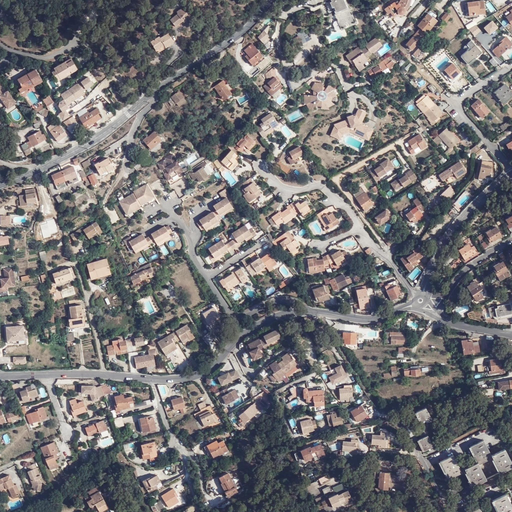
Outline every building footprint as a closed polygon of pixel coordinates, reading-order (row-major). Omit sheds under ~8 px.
[(348,5),(347,5),(344,0),(332,0),(327,3),(332,13),(334,12),(341,28),(355,22),(348,5)] [(391,12),(394,16),(399,13),(401,14),(404,14),(408,9),(408,8),(411,4),(413,0),(401,0),(397,4),(395,2),(385,8),(389,13),(391,12)] [(475,13),(475,15),(486,13),(484,0),(483,0),(468,2),(470,14),(475,13)] [(467,16),(475,15),(475,13),(470,14),(468,2),(466,2),(467,16)] [(181,17),(182,19),(184,21),(190,17),(187,13),(186,14),(183,11),(184,10),(181,6),(178,8),(176,6),(173,9),(174,11),(167,17),(172,23),(178,18),(181,17)] [(407,11),(408,9),(404,14),(401,14),(399,13),(394,16),(395,17),(399,15),(400,15),(400,16),(401,16),(402,16),(403,16),(403,15),(404,15),(405,15),(406,14),(407,13),(407,12),(407,11)] [(406,44),(412,49),(437,20),(429,12),(418,25),(420,27),(406,44)] [(442,18),(446,21),(450,17),(446,13),(442,18)] [(397,23),(393,17),(385,23),(390,30),(393,28),(392,26),(397,23)] [(265,46),(271,39),(266,34),(271,28),(268,25),(257,39),(265,46)] [(356,26),(345,31),(347,35),(358,30),(356,26)] [(148,41),(153,49),(161,44),(163,46),(171,41),(165,32),(158,37),(156,35),(148,41)] [(354,60),(356,64),(361,71),(366,66),(364,63),(369,59),(368,57),(372,53),(372,52),(383,44),(377,36),(366,45),(367,46),(363,50),(360,46),(347,56),(351,62),(352,61),(354,60)] [(493,50),(498,57),(511,45),(511,42),(507,36),(500,43),(501,44),(493,50)] [(461,54),(468,62),(475,56),(475,57),(482,51),(471,39),(467,42),(470,46),(470,47),(468,49),(461,54)] [(248,61),(252,65),(262,57),(251,44),(244,50),(247,54),(251,58),(248,61)] [(413,53),(416,56),(421,50),(418,47),(413,53)] [(391,60),(388,56),(380,63),(381,65),(384,70),(390,67),(393,68),(396,61),(393,60),(391,60)] [(264,59),(262,57),(252,65),(254,68),(264,59)] [(77,69),(77,67),(70,61),(67,63),(65,61),(54,69),(55,70),(52,72),(58,81),(67,75),(66,73),(70,70),(72,72),(77,69)] [(445,69),(452,78),(461,71),(453,62),(445,69)] [(385,71),(384,70),(381,65),(374,68),(373,67),(369,70),(374,77),(385,71)] [(17,79),(22,86),(22,87),(29,84),(30,86),(41,80),(35,69),(17,79)] [(198,69),(193,73),(195,76),(196,77),(201,73),(198,69)] [(464,74),(470,83),(475,80),(469,71),(464,74)] [(195,76),(193,73),(192,72),(187,76),(190,80),(195,76)] [(278,83),(274,78),(263,87),(270,96),(278,90),(281,87),(278,83)] [(221,79),(213,85),(222,97),(231,91),(221,79)] [(313,88),(318,90),(321,89),(321,84),(321,81),(313,81),(311,86),(313,88)] [(327,82),(325,86),(324,89),(325,90),(326,90),(326,91),(326,93),(326,94),(326,95),(326,96),(325,97),(324,98),(323,98),(322,98),(321,98),(321,97),(320,97),(319,97),(319,96),(318,96),(318,95),(317,94),(317,93),(312,92),(304,92),(304,102),(306,102),(309,107),(316,103),(321,103),(321,106),(329,106),(329,104),(333,101),(330,98),(328,97),(329,92),(331,92),(335,92),(333,88),(333,85),(327,82)] [(77,83),(61,95),(68,104),(84,93),(77,83)] [(434,93),(437,90),(431,83),(428,86),(434,93)] [(494,91),(503,102),(511,95),(511,91),(505,83),(494,91)] [(8,90),(2,94),(0,95),(0,97),(6,107),(15,101),(8,90)] [(176,103),(179,106),(186,101),(178,90),(169,98),(174,104),(176,103)] [(278,90),(270,96),(272,99),(280,93),(278,90)] [(240,105),(252,99),(248,93),(237,99),(240,105)] [(416,100),(418,103),(427,96),(425,94),(416,100)] [(43,100),(46,105),(47,107),(54,102),(50,95),(48,96),(43,100)] [(441,114),(427,96),(418,103),(431,120),(429,121),(431,124),(435,121),(434,119),(441,114)] [(471,105),(482,117),(489,111),(479,98),(471,105)] [(79,118),(86,128),(101,118),(98,114),(100,112),(97,108),(86,115),(85,114),(79,118)] [(350,129),(370,139),(373,131),(362,126),(362,124),(366,113),(359,110),(357,114),(348,118),(348,120),(335,125),(335,127),(331,135),(340,140),(343,134),(342,132),(350,129)] [(69,126),(71,128),(80,122),(75,114),(74,115),(75,116),(64,123),(68,127),(69,126)] [(258,131),(263,139),(267,137),(266,135),(265,133),(270,129),(271,131),(272,130),(278,126),(271,115),(261,121),(262,124),(260,126),(256,128),(258,131)] [(53,128),(49,130),(57,141),(66,134),(59,124),(53,128)] [(438,134),(450,148),(458,141),(446,127),(438,134)] [(368,141),(370,139),(350,129),(342,132),(343,134),(350,132),(368,141)] [(44,140),(41,134),(39,130),(28,136),(30,140),(27,142),(29,147),(44,140)] [(141,140),(150,149),(160,139),(152,130),(146,136),(145,135),(141,140)] [(238,146),(236,148),(240,152),(241,153),(243,150),(242,149),(241,148),(244,145),(245,146),(248,148),(251,144),(254,141),(247,134),(237,144),(238,146)] [(408,148),(413,155),(416,153),(415,151),(418,148),(418,147),(420,145),(423,150),(428,147),(421,135),(409,142),(411,145),(408,148)] [(432,139),(436,144),(441,141),(437,135),(432,139)] [(417,154),(423,150),(420,145),(418,147),(418,148),(415,151),(416,153),(417,154)] [(470,149),(463,149),(463,153),(473,153),(479,149),(476,145),(470,149)] [(295,160),(297,159),(305,154),(301,146),(290,153),(293,157),(289,160),(292,165),(296,162),(295,160)] [(236,148),(235,148),(232,152),(230,151),(220,162),(228,169),(231,166),(233,167),(238,162),(233,158),(232,156),(234,153),(236,155),(237,156),(240,152),(236,148)] [(165,167),(168,171),(164,174),(171,185),(175,182),(172,178),(178,174),(180,179),(184,177),(182,172),(184,171),(181,167),(177,160),(173,153),(165,158),(169,164),(167,166),(164,160),(158,164),(161,170),(165,167)] [(193,156),(188,160),(191,164),(196,159),(193,156)] [(95,163),(101,174),(108,170),(108,171),(114,168),(108,157),(99,162),(99,161),(95,163)] [(483,157),(478,175),(484,177),(484,175),(485,171),(489,171),(490,169),(494,170),(493,159),(483,157)] [(376,170),(372,173),(377,181),(381,178),(381,177),(388,172),(386,170),(393,165),(389,159),(382,164),(382,165),(376,169),(376,170)] [(220,166),(215,160),(212,163),(217,169),(220,166)] [(458,160),(439,176),(443,181),(453,172),(457,176),(466,169),(458,160)] [(196,176),(200,181),(202,178),(204,181),(209,177),(208,175),(202,166),(205,164),(203,162),(188,172),(193,179),(196,176)] [(315,162),(310,165),(312,168),(313,168),(314,170),(319,168),(315,162)] [(73,165),(62,170),(66,179),(69,178),(71,184),(79,180),(73,165)] [(419,177),(413,169),(407,174),(408,175),(400,180),(400,179),(392,184),(396,190),(403,185),(405,187),(413,182),(412,181),(419,177)] [(66,179),(62,170),(51,175),(58,190),(66,187),(64,180),(66,179)] [(89,175),(92,183),(98,180),(94,172),(93,170),(90,172),(91,174),(89,175)] [(178,174),(172,178),(175,182),(180,179),(178,174)] [(242,189),(244,193),(249,201),(256,197),(260,194),(255,186),(254,187),(252,184),(253,183),(250,178),(242,182),(245,187),(242,189)] [(82,180),(78,182),(72,186),(75,190),(81,186),(80,185),(83,184),(82,180)] [(150,190),(146,183),(133,191),(133,192),(141,204),(154,197),(150,190)] [(352,193),(356,199),(366,193),(362,187),(352,193)] [(441,197),(446,202),(456,193),(452,187),(441,197)] [(36,189),(25,190),(26,194),(19,196),(21,206),(28,205),(28,203),(37,201),(36,189)] [(82,193),(80,189),(72,194),(74,198),(82,193)] [(203,227),(204,229),(211,224),(217,220),(216,219),(220,217),(219,215),(225,210),(232,206),(228,200),(226,197),(229,195),(225,189),(219,192),(223,199),(213,205),(216,210),(212,212),(211,211),(198,219),(199,221),(196,223),(200,229),(203,227)] [(133,192),(132,193),(139,205),(141,204),(133,192)] [(139,205),(132,193),(118,201),(125,212),(126,214),(139,206),(139,205)] [(257,199),(256,197),(249,201),(244,193),(242,194),(248,204),(257,199)] [(366,193),(356,199),(365,212),(370,209),(369,207),(373,204),(366,193)] [(155,199),(154,197),(141,204),(142,207),(155,199)] [(412,222),(413,224),(423,217),(421,214),(420,212),(424,209),(418,199),(414,202),(417,208),(406,215),(409,221),(411,220),(412,222)] [(294,205),(291,207),(294,212),(297,210),(303,218),(308,215),(306,211),(309,209),(304,202),(296,207),(294,205)] [(294,212),(291,207),(290,204),(286,207),(287,209),(280,213),(278,215),(277,213),(270,217),(275,226),(282,221),(284,223),(292,218),(290,214),(294,212)] [(141,209),(139,206),(126,214),(128,217),(141,209)] [(325,228),(327,231),(337,226),(330,215),(328,217),(323,210),(313,216),(321,231),(325,228)] [(392,218),(387,210),(376,218),(381,226),(392,218)] [(96,228),(100,225),(95,218),(84,225),(85,227),(84,228),(87,234),(96,228)] [(162,239),(169,235),(168,233),(172,231),(168,224),(165,226),(164,225),(150,233),(150,234),(145,238),(142,233),(131,239),(129,236),(123,239),(125,244),(129,242),(130,244),(134,251),(141,247),(148,243),(149,244),(155,241),(156,243),(162,239)] [(231,240),(236,247),(239,244),(238,242),(244,238),(250,234),(251,234),(252,236),(255,234),(251,227),(248,229),(245,224),(232,233),(235,238),(231,240)] [(78,230),(76,227),(70,231),(74,237),(80,234),(78,230)] [(486,237),(490,243),(502,236),(496,227),(486,233),(488,236),(486,237)] [(284,247),(285,248),(289,254),(295,250),(294,249),(293,247),(296,245),(293,240),(291,241),(289,238),(290,236),(286,231),(280,236),(284,241),(278,245),(281,249),(284,247)] [(267,234),(265,235),(270,243),(274,240),(273,238),(271,240),(269,237),(267,234)] [(481,243),(484,248),(489,246),(486,241),(482,234),(477,237),(481,243)] [(1,238),(0,238),(0,251),(6,251),(5,247),(9,246),(8,237),(1,238)] [(232,249),(228,242),(225,244),(221,240),(208,248),(212,253),(208,256),(212,262),(216,260),(214,257),(221,253),(227,249),(229,251),(232,249)] [(458,250),(464,259),(476,252),(472,246),(471,247),(468,244),(458,250)] [(412,265),(417,261),(416,259),(418,258),(422,255),(419,251),(420,250),(417,246),(408,252),(410,254),(406,256),(405,254),(400,257),(408,270),(413,266),(412,265)] [(257,256),(254,259),(255,261),(253,262),(246,266),(252,275),(265,267),(266,269),(271,267),(275,264),(267,251),(264,253),(265,254),(266,256),(264,257),(262,256),(259,258),(257,256)] [(329,256),(325,257),(328,265),(329,266),(333,265),(335,269),(338,268),(337,266),(343,263),(347,261),(344,255),(340,257),(339,255),(333,257),(333,256),(330,257),(329,256)] [(97,272),(110,268),(107,256),(87,261),(91,276),(98,275),(97,272)] [(325,257),(321,258),(322,260),(315,261),(312,261),(312,259),(307,260),(309,274),(315,273),(315,272),(324,271),(323,267),(328,265),(325,257)] [(131,269),(127,272),(128,276),(130,275),(134,282),(146,276),(145,275),(149,273),(150,274),(158,270),(155,263),(151,265),(148,260),(131,269)] [(494,270),(501,280),(511,275),(503,261),(494,266),(496,269),(494,270)] [(16,284),(13,266),(4,268),(6,277),(2,277),(2,278),(0,278),(0,290),(8,289),(8,285),(16,284)] [(71,266),(52,272),(53,275),(48,277),(51,284),(74,275),(71,266)] [(112,272),(110,268),(97,272),(98,275),(98,276),(112,272)] [(232,274),(225,278),(223,280),(222,279),(218,281),(222,287),(223,286),(227,292),(229,290),(228,288),(237,283),(235,280),(238,278),(241,283),(247,280),(240,269),(237,271),(235,272),(234,271),(231,273),(232,274)] [(344,273),(337,276),(341,285),(351,281),(349,276),(346,277),(344,273)] [(332,276),(324,277),(325,282),(330,282),(332,289),(338,288),(338,287),(333,278),(332,276)] [(277,284),(279,288),(288,283),(285,280),(277,284)] [(306,281),(302,284),(306,290),(310,288),(306,281)] [(383,286),(386,291),(396,286),(401,294),(402,293),(395,281),(383,286)] [(467,286),(474,298),(476,301),(483,297),(481,294),(484,292),(479,283),(477,284),(475,281),(467,286)] [(326,293),(323,285),(320,287),(319,284),(311,287),(312,289),(314,293),(315,298),(317,301),(319,300),(319,302),(330,299),(328,293),(326,293)] [(56,300),(76,294),(73,286),(55,292),(57,296),(55,297),(56,300)] [(396,286),(386,291),(391,301),(396,299),(395,297),(401,294),(396,286)] [(356,288),(359,306),(369,304),(366,287),(356,288)] [(511,313),(510,303),(497,305),(497,307),(494,307),(494,309),(495,316),(511,313)] [(457,306),(458,312),(470,310),(468,304),(457,306)] [(86,321),(85,315),(81,316),(80,313),(82,313),(82,310),(81,308),(80,305),(70,306),(71,315),(72,318),(69,318),(71,325),(78,324),(78,322),(84,321),(86,321)] [(511,317),(511,313),(495,316),(494,309),(491,310),(492,317),(493,318),(494,318),(495,319),(511,317)] [(184,323),(170,332),(175,340),(175,341),(178,339),(180,341),(187,337),(188,339),(192,336),(184,323)] [(26,342),(24,325),(7,326),(9,342),(20,341),(20,342),(26,342)] [(264,337),(259,339),(262,345),(263,347),(268,345),(267,342),(279,335),(276,328),(263,335),(264,337)] [(175,340),(170,332),(155,342),(161,352),(166,350),(168,352),(175,348),(172,342),(175,340)] [(390,332),(389,333),(390,340),(391,340),(391,343),(404,344),(405,343),(405,337),(405,333),(390,332)] [(348,339),(345,339),(345,344),(356,345),(356,333),(348,333),(348,339)] [(141,337),(124,340),(125,346),(134,344),(134,346),(142,344),(141,337)] [(258,347),(262,345),(259,339),(258,337),(245,344),(245,350),(246,351),(248,350),(253,358),(261,354),(258,347)] [(125,346),(124,340),(119,340),(119,339),(111,341),(111,346),(104,347),(105,355),(112,354),(112,351),(115,350),(115,354),(120,353),(120,349),(125,348),(125,346)] [(464,355),(481,352),(479,342),(473,343),(472,339),(462,341),(464,355)] [(154,365),(151,354),(157,353),(154,348),(146,350),(147,355),(132,357),(134,368),(154,365)] [(412,348),(400,348),(400,358),(404,358),(404,354),(412,353),(412,348)] [(273,372),(272,373),(277,380),(285,374),(282,370),(283,369),(286,373),(297,365),(287,351),(280,356),(282,359),(277,363),(275,360),(269,365),(273,372)] [(490,375),(505,372),(502,358),(490,360),(492,372),(489,372),(490,375)] [(334,381),(346,375),(340,362),(334,366),(337,371),(328,375),(330,379),(325,381),(329,387),(336,387),(334,381)] [(392,373),(389,373),(389,377),(398,376),(397,367),(392,367),(392,373)] [(411,370),(411,368),(404,369),(405,377),(412,376),(412,375),(416,375),(416,377),(419,376),(419,375),(420,375),(420,369),(411,370)] [(238,376),(234,369),(228,373),(227,372),(217,377),(221,385),(238,376)] [(277,380),(272,373),(268,376),(274,382),(277,380)] [(262,379),(256,374),(252,379),(257,384),(262,379)] [(499,391),(511,388),(511,380),(498,383),(499,391)] [(353,394),(352,383),(344,383),(344,386),(339,386),(340,399),(346,398),(346,400),(350,400),(350,398),(350,395),(353,394)] [(110,393),(109,386),(107,386),(106,386),(106,385),(105,385),(105,384),(100,385),(103,395),(110,393)] [(98,397),(103,395),(100,385),(94,387),(94,386),(81,385),(81,393),(90,393),(92,401),(98,399),(98,397)] [(20,393),(15,395),(17,402),(23,400),(23,401),(30,399),(29,398),(38,394),(36,388),(32,389),(31,386),(26,387),(26,389),(20,391),(20,393)] [(298,396),(292,387),(288,390),(290,395),(286,398),(289,401),(298,396)] [(234,399),(230,391),(228,392),(226,388),(219,392),(226,404),(234,399)] [(326,407),(323,390),(307,391),(307,390),(306,389),(305,389),(304,389),(303,390),(303,391),(303,399),(306,399),(306,402),(316,401),(316,408),(326,407)] [(113,402),(116,408),(128,405),(129,407),(133,406),(130,394),(126,395),(125,392),(114,394),(115,401),(113,402)] [(170,399),(173,409),(183,406),(180,396),(170,399)] [(237,406),(244,402),(241,397),(234,402),(237,406)] [(70,408),(72,415),(85,410),(81,400),(76,402),(74,398),(69,400),(72,407),(70,408)] [(214,417),(212,414),(211,414),(209,410),(212,409),(212,408),(210,404),(207,406),(204,402),(197,405),(200,411),(193,415),(195,418),(199,416),(205,427),(215,421),(216,423),(219,421),(216,416),(214,417)] [(246,409),(243,412),(240,415),(242,418),(244,420),(242,421),(243,422),(241,423),(244,426),(245,425),(246,422),(261,409),(255,402),(246,409)] [(363,402),(361,403),(367,413),(371,411),(367,405),(365,405),(363,402)] [(367,413),(361,403),(351,409),(357,420),(367,413)] [(27,415),(26,415),(30,423),(47,417),(43,406),(35,409),(36,411),(27,415)] [(432,419),(425,406),(417,411),(422,421),(427,418),(428,421),(432,419)] [(18,420),(16,412),(9,414),(9,413),(6,414),(8,423),(18,420)] [(143,423),(145,431),(155,428),(152,414),(140,417),(142,423),(143,423)] [(332,416),(334,423),(334,428),(344,426),(343,418),(338,419),(337,415),(332,416)] [(114,419),(117,428),(123,426),(120,417),(114,419)] [(85,427),(88,435),(104,429),(102,424),(104,423),(103,422),(102,419),(95,421),(95,423),(85,427)] [(301,422),(303,434),(314,432),(314,429),(318,428),(317,421),(312,422),(312,420),(301,422)] [(381,444),(381,447),(385,447),(386,439),(384,439),(384,435),(379,434),(371,434),(370,444),(378,444),(381,444)] [(434,446),(428,434),(418,439),(424,451),(434,446)] [(150,455),(151,460),(158,458),(154,444),(157,443),(155,439),(142,443),(144,452),(146,452),(147,456),(150,455)] [(218,453),(219,453),(221,452),(222,452),(222,453),(229,449),(223,439),(219,442),(218,440),(213,443),(212,441),(205,446),(209,453),(211,452),(214,456),(218,453)] [(500,473),(511,467),(511,462),(505,449),(492,455),(484,440),(471,447),(478,462),(465,469),(473,487),(487,480),(480,465),(493,458),(500,473)] [(350,451),(350,454),(355,454),(356,447),(355,447),(355,443),(349,442),(342,442),(341,450),(348,451),(350,451)] [(55,454),(51,443),(41,447),(50,470),(58,467),(54,459),(53,456),(53,455),(55,454)] [(327,455),(322,443),(312,447),(311,445),(301,450),(302,451),(296,453),(298,458),(304,455),(305,459),(314,456),(312,452),(317,450),(318,454),(320,458),(327,455)] [(87,451),(88,454),(97,451),(94,445),(91,446),(92,449),(87,451)] [(463,473),(454,456),(441,462),(450,480),(463,473)] [(35,484),(34,487),(34,491),(40,491),(42,483),(39,478),(40,476),(34,463),(28,466),(29,470),(28,471),(31,479),(33,479),(35,484)] [(223,482),(230,494),(243,487),(240,480),(235,482),(228,470),(217,477),(220,483),(223,482)] [(383,471),(383,477),(382,488),(391,488),(392,472),(383,471)] [(9,475),(0,479),(0,491),(8,488),(13,498),(21,494),(16,484),(14,485),(9,475)] [(150,487),(152,491),(155,489),(159,487),(157,484),(161,481),(158,475),(151,479),(151,477),(144,481),(148,489),(150,487)] [(227,495),(230,494),(223,482),(220,483),(227,495)] [(337,491),(338,493),(348,488),(346,482),(335,486),(337,491)] [(89,490),(91,494),(98,489),(100,491),(102,490),(98,484),(89,490)] [(176,493),(178,493),(178,492),(175,486),(162,494),(170,505),(180,499),(176,493)] [(329,496),(331,501),(333,505),(352,497),(348,488),(338,493),(337,491),(328,495),(329,496)] [(459,495),(455,488),(449,491),(453,498),(459,495)] [(93,496),(91,494),(86,497),(91,505),(95,502),(101,510),(109,505),(100,491),(93,496)] [(511,511),(511,505),(506,495),(493,501),(498,511),(481,511),(480,508),(472,511),(511,511)] [(164,505),(160,498),(150,503),(154,510),(164,505)]
